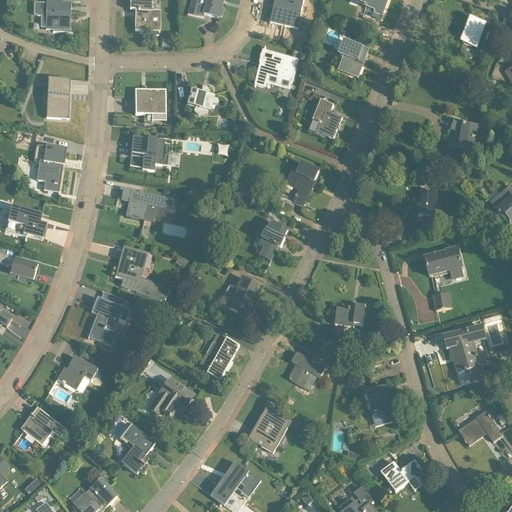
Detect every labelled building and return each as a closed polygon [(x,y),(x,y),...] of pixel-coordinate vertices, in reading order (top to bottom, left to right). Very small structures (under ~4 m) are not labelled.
[(219,20),(219,17),(222,18),(224,11),(221,10),(223,0),(199,0),(200,0),(207,2),(205,9),(197,7),(195,16),(203,18),(204,16),(219,20)] [(271,24),(297,30),(304,1),(300,0),(275,0),(275,5),(277,5),(273,24),(271,24)] [(359,0),(357,5),(375,11),(372,19),(380,22),(387,0),(359,0)] [(158,36),(158,20),(151,19),(151,1),(130,1),(130,11),(138,11),(138,19),(136,19),(135,32),(151,33),(151,36),(158,36)] [(68,34),(68,30),(70,30),(70,11),(70,8),(70,4),(69,4),(69,5),(47,4),(47,7),(44,7),(44,4),(34,4),(33,15),(36,17),(37,18),(41,18),(41,29),(46,29),(46,31),(54,31),(54,33),(53,33),(53,34),(63,34),(72,35),(68,34)] [(456,43),(477,50),(482,37),(481,36),(485,26),(471,21),(466,34),(460,32),(456,43)] [(356,39),(347,36),(341,33),(340,37),(346,39),(355,43),(356,39)] [(369,51),(368,51),(368,52),(363,50),(345,43),(340,56),(345,58),(342,65),(350,68),(350,70),(360,73),(359,76),(364,64),(362,64),(363,59),(365,60),(369,51)] [(265,88),(269,78),(292,84),(298,62),(275,55),(275,56),(276,56),(274,65),(275,65),(274,69),(269,67),(266,66),(261,65),(258,74),(257,74),(255,85),(265,88)] [(424,67),(417,64),(411,78),(418,80),(424,67)] [(511,72),(507,76),(503,74),(505,69),(497,66),(492,79),(499,82),(500,82),(506,83),(510,81),(511,84),(511,72)] [(43,120),(69,121),(69,100),(68,100),(69,95),(70,95),(70,93),(69,93),(69,83),(70,83),(70,81),(48,80),(47,105),(44,105),(43,120)] [(207,114),(208,112),(211,113),(214,98),(209,97),(210,94),(207,89),(202,92),(201,95),(190,92),(190,93),(192,94),(189,107),(195,109),(194,113),(197,117),(207,114)] [(135,92),(136,117),(166,116),(165,92),(148,92),(148,91),(145,91),(145,92),(135,92)] [(321,127),(318,134),(334,141),(343,119),(335,116),(332,115),(335,108),(321,102),(313,122),(319,125),(319,126),(321,127)] [(486,130),(463,126),(454,123),(451,131),(462,136),(460,149),(473,151),(476,136),(485,137),(486,130)] [(133,139),(132,144),(131,155),(131,158),(143,159),(141,172),(154,173),(155,166),(167,168),(169,147),(163,147),(164,142),(133,139)] [(47,149),(42,182),(59,185),(58,195),(65,152),(47,149)] [(312,191),(315,184),(314,183),(319,173),(318,175),(308,171),(309,169),(302,165),(297,176),(300,177),(294,190),(300,193),(295,203),(305,208),(305,207),(304,207),(312,191)] [(511,190),(511,189),(492,206),(508,224),(511,219),(511,190)] [(173,212),(175,202),(120,190),(120,191),(132,193),(131,196),(125,195),(124,202),(129,203),(126,218),(144,222),(147,207),(173,212)] [(419,218),(424,218),(436,218),(436,195),(428,195),(428,200),(418,199),(418,209),(419,209),(419,218)] [(231,204),(224,200),(221,206),(228,210),(231,204)] [(23,238),(23,235),(42,240),(46,226),(36,223),(39,215),(42,216),(12,207),(10,215),(6,213),(4,223),(17,226),(14,235),(23,238)] [(288,232),(271,224),(263,240),(269,243),(262,258),(271,263),(272,262),(271,262),(278,248),(281,250),(285,240),(288,232)] [(169,291),(144,280),(141,279),(148,255),(123,248),(123,249),(125,249),(122,261),(120,261),(115,279),(115,278),(115,279),(123,281),(121,287),(164,304),(169,291)] [(430,279),(450,273),(452,279),(463,277),(461,270),(462,270),(457,250),(446,253),(447,255),(425,260),(430,279)] [(9,266),(13,267),(11,274),(33,280),(33,281),(38,267),(0,255),(0,265),(8,268),(9,266)] [(251,303),(259,288),(241,279),(237,287),(240,288),(238,292),(228,288),(220,304),(230,309),(229,310),(237,314),(241,308),(244,309),(243,310),(247,312),(248,310),(247,310),(248,309),(249,310),(252,304),(251,303)] [(452,310),(449,295),(434,298),(437,314),(437,313),(452,310)] [(91,332),(88,341),(89,340),(110,348),(115,336),(105,332),(106,328),(105,328),(109,318),(119,321),(119,323),(125,325),(130,313),(97,300),(92,313),(93,312),(98,314),(92,331),(91,331),(91,332)] [(139,318),(143,309),(136,307),(133,316),(139,318)] [(336,327),(354,330),(355,327),(364,328),(364,327),(363,327),(366,309),(357,307),(356,313),(350,313),(351,311),(349,310),(349,312),(338,311),(335,327),(336,328),(336,327)] [(11,321),(0,314),(1,313),(0,311),(0,329),(2,327),(6,330),(12,321),(11,321)] [(458,375),(465,373),(477,370),(474,360),(478,359),(478,357),(475,358),(471,345),(486,341),(482,328),(444,339),(447,352),(451,351),(453,350),(455,355),(453,356),(458,375)] [(222,379),(239,348),(217,336),(210,348),(213,350),(209,357),(206,355),(199,367),(209,372),(206,376),(219,384),(222,379),(226,382),(226,381),(222,379)] [(92,362),(94,359),(85,354),(83,357),(92,362)] [(318,382),(326,369),(317,364),(315,366),(297,356),(292,365),(296,367),(295,370),(294,370),(285,385),(307,397),(317,379),(319,380),(318,382)] [(57,382),(76,393),(84,379),(91,383),(97,372),(74,359),(69,367),(71,368),(68,372),(64,370),(57,382)] [(366,364),(369,375),(376,373),(375,368),(373,362),(366,364)] [(348,368),(350,375),(358,373),(356,365),(348,368)] [(150,411),(152,412),(157,416),(160,411),(168,416),(167,418),(169,419),(170,418),(171,418),(178,408),(183,411),(193,397),(193,396),(171,381),(165,389),(165,390),(150,411)] [(395,423),(387,392),(386,389),(366,395),(375,428),(395,423)] [(248,441),(273,455),(276,448),(275,447),(284,430),(286,431),(291,423),(276,415),(274,417),(270,414),(271,412),(266,409),(248,441)] [(32,418),(31,418),(30,418),(32,420),(23,432),(21,431),(20,431),(37,444),(48,431),(55,436),(61,429),(37,411),(32,418)] [(501,437),(502,439),(503,438),(485,414),(477,420),(467,427),(464,422),(456,428),(459,433),(466,443),(464,444),(466,446),(467,445),(470,449),(470,448),(469,448),(487,435),(494,445),(493,443),(501,437)] [(507,425),(502,416),(497,419),(502,427),(507,425)] [(154,446),(131,427),(122,439),(134,448),(122,465),(137,476),(143,468),(144,467),(140,465),(155,446),(155,445),(154,446)] [(360,464),(362,457),(349,453),(347,460),(360,464)] [(0,489),(4,486),(0,481),(0,476),(8,469),(0,459),(0,489)] [(49,464),(45,470),(40,476),(46,481),(56,470),(49,464)] [(235,490),(236,491),(236,490),(239,485),(240,486),(244,489),(241,494),(248,500),(260,483),(234,464),(226,476),(228,477),(224,482),(223,480),(222,481),(210,498),(224,508),(224,507),(223,506),(235,490)] [(414,481),(420,487),(428,481),(415,464),(401,474),(395,466),(395,465),(382,475),(396,494),(395,494),(396,494),(414,481)] [(95,473),(101,480),(108,474),(102,467),(95,473)] [(29,497),(41,485),(36,480),(24,491),(29,497)] [(107,508),(110,505),(117,498),(101,481),(85,496),(87,499),(76,510),(78,511),(96,511),(99,510),(97,508),(102,503),(107,508)] [(273,485),(276,490),(282,487),(279,482),(273,485)] [(375,511),(372,506),(374,505),(362,490),(354,496),(362,506),(359,508),(356,504),(344,511),(375,511)] [(301,499),(307,507),(314,503),(307,494),(301,499)] [(40,496),(34,500),(37,504),(43,500),(40,496)]
